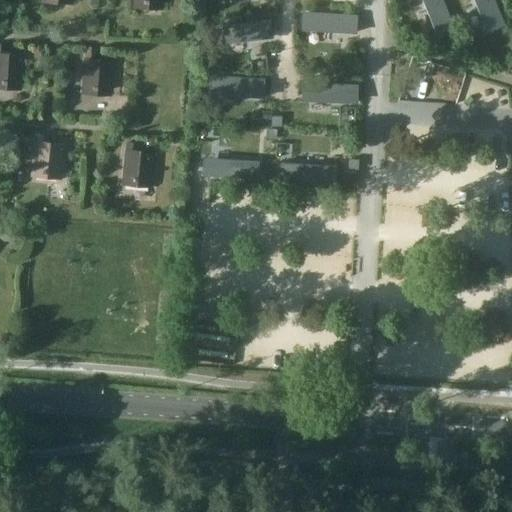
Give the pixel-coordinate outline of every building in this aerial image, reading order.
[(132,0),(132,9),(162,11),(163,0),(132,0)] [(453,29),(441,0),(420,0),(434,35),(453,29)] [(505,26),(493,0),(471,0),(487,34),(505,26)] [(360,13),(303,11),(302,31),(359,33),(360,13)] [(273,18),(216,25),(219,45),(275,38),(273,18)] [(0,89),(21,91),(23,54),(7,53),(9,47),(0,45),(0,89)] [(114,60),(83,57),(80,95),(111,97),(114,60)] [(268,78),(211,76),(210,96),(267,97),(268,78)] [(360,84),(303,82),(302,102),(359,104),(360,84)] [(34,140),(33,140),(30,177),(61,181),(64,143),(48,142),(49,136),(35,134),(34,140)] [(125,149),(124,149),(121,185),(151,189),(154,152),(140,151),(141,144),(126,142),(125,149)] [(207,143),(207,163),(264,165),(265,145),(207,143)] [(336,165),(279,161),(278,180),(335,184),(336,165)]
